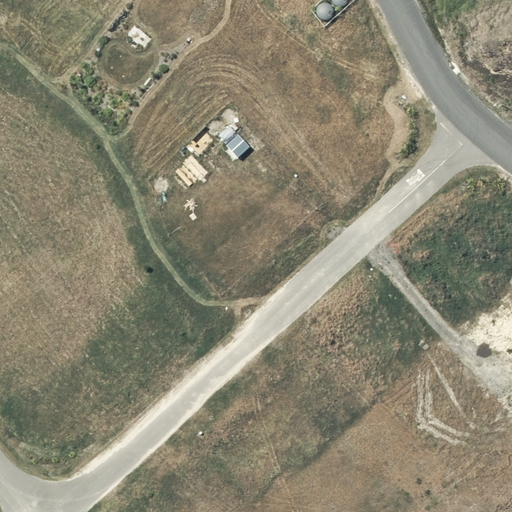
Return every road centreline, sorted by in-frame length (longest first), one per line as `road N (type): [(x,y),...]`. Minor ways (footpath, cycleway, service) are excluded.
road 1 (residential): [(488,113),(54,511)]
road 2 (residential): [(411,0),(434,54),(488,113)]
